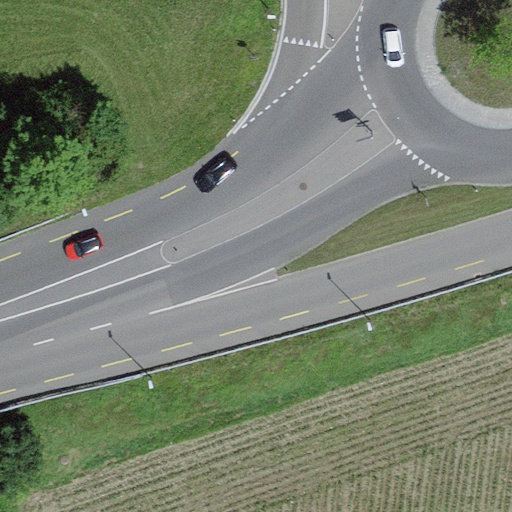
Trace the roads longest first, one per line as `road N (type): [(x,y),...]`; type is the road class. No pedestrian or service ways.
road 1 (secondary): [(148,314),(266,305),(511,236)]
road 2 (secondary): [(148,314),(386,178),(464,147)]
road 3 (secondary): [(278,145),(148,217),(0,275)]
road 4 (secondary): [(387,33),(354,78),(278,145)]
road 5 (secondary): [(0,355),(148,314)]
road 6 (motorway): [(305,0),(278,145)]
road 7 (secondary): [(387,33),(394,77),(409,105),(464,147)]
